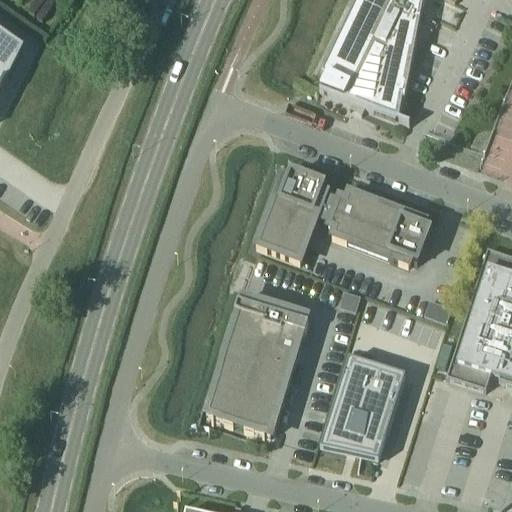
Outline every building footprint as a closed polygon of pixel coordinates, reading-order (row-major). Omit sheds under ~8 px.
[(62,0),(58,7),(66,13),(75,0),(62,0)] [(350,110),(347,115),(360,121),(363,115),(407,132),(408,130),(397,126),(401,107),(402,107),(419,22),(417,21),(418,18),(419,18),(427,0),(358,0),(350,16),(346,14),(336,34),(340,36),(319,82),(325,85),(319,96),(318,96),(317,98),(350,110)] [(0,97),(21,56),(0,41),(0,97)] [(322,192),(289,180),(286,186),(281,184),(277,195),(278,195),(277,199),(276,199),(275,203),(274,203),(254,254),(290,267),(298,270),(312,233),(313,229),(314,229),(314,227),(328,232),(327,235),(333,237),(330,245),(388,267),(388,266),(397,269),(407,273),(409,268),(415,271),(428,238),(421,235),(423,230),(413,226),(413,227),(404,223),(405,223),(347,201),(344,208),(338,206),(337,208),(324,203),(324,201),(319,199),(322,192)] [(511,264),(486,256),(444,385),(484,398),(489,381),(497,383),(496,387),(511,391),(511,264)] [(354,318),(358,303),(343,298),(339,314),(354,318)] [(241,305),(239,310),(236,309),(233,318),(229,317),(229,318),(233,319),(233,320),(237,321),(234,330),(233,330),(230,341),(212,402),(211,402),(208,413),(207,417),(205,416),(204,418),(207,419),(205,424),(210,426),(210,428),(212,429),(212,426),(221,429),(231,433),(232,432),(242,435),(242,436),(252,439),(253,438),(261,441),(261,443),(263,444),(264,442),(269,443),(270,438),(273,439),(273,437),(271,436),(272,432),(273,432),(276,421),(292,367),(295,359),(295,357),(295,356),(294,354),(293,353),(292,352),(291,351),(289,350),(293,338),(303,341),(307,331),(303,330),(305,324),(300,323),(300,320),(298,320),(297,322),(289,319),(278,316),(268,313),(258,310),(257,310),(249,307),(249,305),(247,304),(246,307),(241,305)] [(377,469),(404,383),(375,374),(373,378),(366,376),(368,372),(347,365),(318,456),(377,469)] [(442,403),(444,387),(426,384),(423,400),(442,403)]
